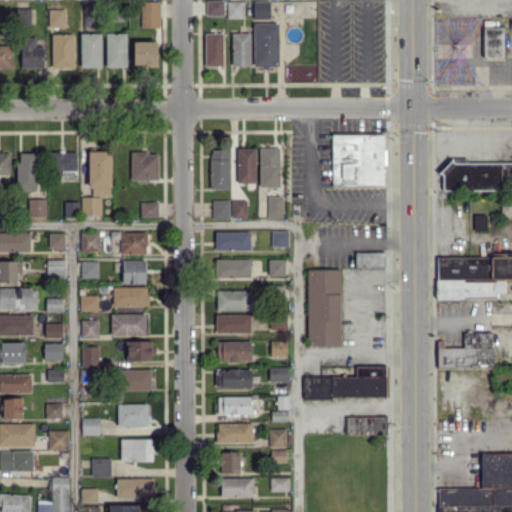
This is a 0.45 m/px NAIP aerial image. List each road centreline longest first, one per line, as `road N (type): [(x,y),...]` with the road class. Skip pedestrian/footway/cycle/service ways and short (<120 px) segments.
road 1 (secondary): [(415,511),(411,0)]
road 2 (residential): [(181,0),(184,511)]
road 3 (residential): [(511,105),(0,107)]
